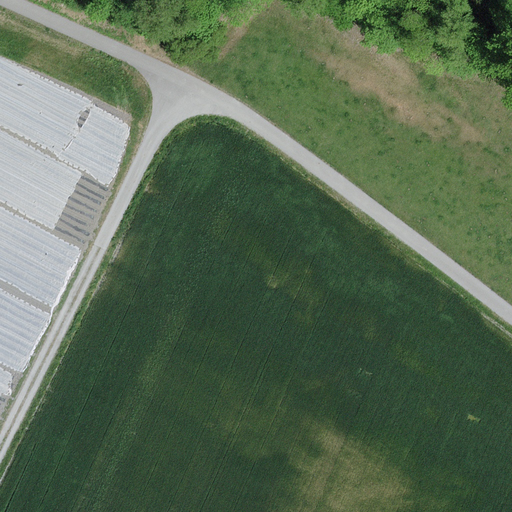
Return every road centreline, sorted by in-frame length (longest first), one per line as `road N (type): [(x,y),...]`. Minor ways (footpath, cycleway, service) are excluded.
road 1 (track): [(2,0),(243,113),(511,315)]
road 2 (track): [(185,84),(0,448)]
